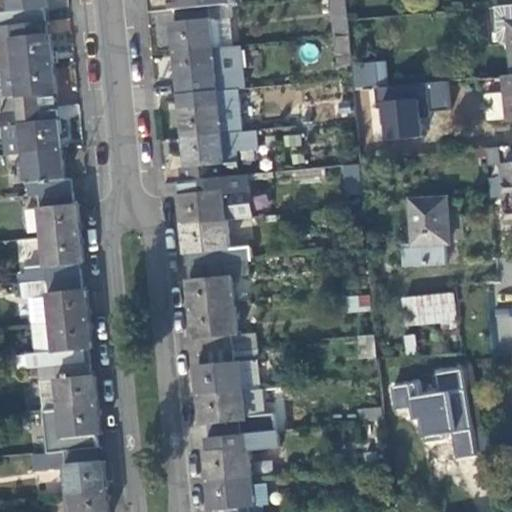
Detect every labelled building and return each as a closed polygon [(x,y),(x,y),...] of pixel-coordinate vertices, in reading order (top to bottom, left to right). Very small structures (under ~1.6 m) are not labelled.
[(0,0),(0,26),(44,23),(42,11),(45,10),(44,0),(0,0)] [(172,0),(173,12),(230,6),(229,0),(172,0)] [(337,0),(341,39),(351,38),(350,23),(347,0),(337,0)] [(231,16),(230,6),(173,12),(174,22),(171,23),(173,38),(174,56),(231,50),(228,17),(231,16)] [(511,45),(511,8),(499,9),(502,42),(506,46),(511,45)] [(0,26),(0,65),(1,71),(52,66),(50,48),(48,35),(44,36),(44,23),(0,26)] [(239,49),(231,50),(174,56),(176,71),(177,83),(181,83),(182,97),(236,91),(243,91),(239,49)] [(52,66),(1,71),(4,97),(0,97),(0,111),(52,107),(51,97),(54,97),(52,66)] [(389,66),(354,70),(356,94),(392,90),(389,66)] [(241,135),(236,91),(182,97),(183,108),(180,108),(181,122),(183,141),(241,135)] [(0,111),(0,136),(2,155),(24,153),(60,150),(58,132),(56,119),(53,119),(52,107),(0,111)] [(241,135),(183,141),(184,157),(186,169),(181,170),(183,182),(242,177),(240,153),(262,151),(260,133),(241,135)] [(36,182),(37,196),(72,192),(70,178),(63,179),(62,166),(60,150),(24,153),(27,183),(36,182)] [(492,168),(508,167),(505,150),(491,151),(492,168)] [(251,194),(249,176),(242,177),(183,182),(183,194),(180,194),(181,207),(182,225),(247,218),(252,218),(250,194),(251,194)] [(37,196),(41,238),(79,235),(77,216),(76,204),(73,205),(72,192),(37,196)] [(450,248),(448,204),(413,205),(415,250),(403,250),(404,272),(447,269),(446,248),(450,248)] [(252,261),(247,218),(182,225),(184,241),(185,254),(188,254),(190,268),(249,262),(252,261)] [(18,273),(20,283),(80,277),(78,264),(82,264),(81,252),(79,235),(41,238),(44,267),(30,268),(31,272),(18,273)] [(250,273),(249,262),(190,268),(191,279),(188,279),(189,292),(191,310),(235,306),(232,275),(250,273)] [(28,298),(31,325),(88,320),(86,303),(84,289),(81,290),(80,277),(20,283),(21,299),(28,298)] [(477,317),(473,285),(466,286),(455,289),(456,296),(461,319),(477,317)] [(348,312),(369,311),(369,295),(347,296),(348,312)] [(445,338),(463,335),(461,319),(456,296),(405,301),(409,330),(443,326),(445,338)] [(237,334),(235,306),(191,310),(193,330),(193,338),(197,338),(198,352),(234,348),(256,346),(255,333),(237,334)] [(26,355),(27,368),(37,368),(89,363),(88,349),(91,349),(89,336),(88,320),(31,325),(35,354),(26,355)] [(379,354),(377,334),(361,335),(363,355),(379,354)] [(261,389),(256,346),(234,348),(235,360),(240,359),(243,391),(261,389)] [(235,360),(234,348),(198,352),(199,363),(196,363),(198,378),(200,396),(243,391),(240,359),(235,360)] [(37,368),(41,411),(97,405),(95,387),(94,377),(90,377),(89,363),(37,368)] [(453,458),(475,455),(461,371),(389,383),(393,410),(411,407),(416,439),(449,433),(453,458)] [(261,389),(243,391),(200,396),(201,415),(202,424),(206,424),(207,435),(266,429),(261,389)] [(41,411),(44,452),(97,447),(96,437),(100,437),(98,422),(97,405),(41,411)] [(385,419),(384,407),(363,409),(364,420),(385,419)] [(279,428),(266,429),(207,435),(208,448),(205,449),(206,463),(208,480),(252,475),(249,449),(280,446),(279,428)] [(65,467),(68,493),(106,489),(104,470),(103,460),(98,460),(97,447),(44,452),(41,453),(43,469),(65,467)] [(253,484),(252,475),(208,480),(210,496),(211,507),(215,507),(215,511),(262,511),(262,506),(269,506),(267,483),(253,484)] [(108,511),(107,502),(106,489),(68,493),(69,511),(108,511)]
